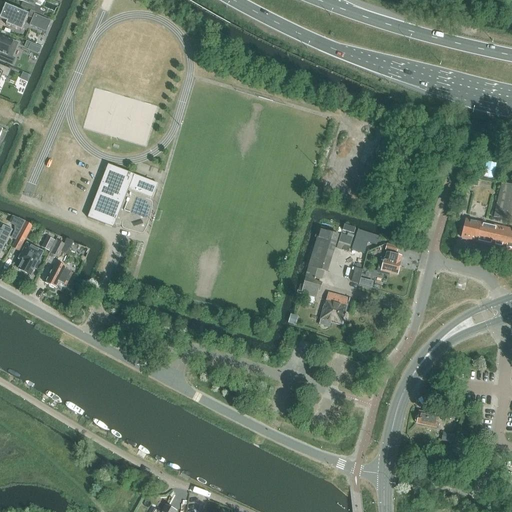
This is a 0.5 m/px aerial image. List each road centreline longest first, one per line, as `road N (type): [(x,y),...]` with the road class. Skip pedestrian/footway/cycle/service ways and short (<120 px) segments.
road 1 (residential): [(384,476),(279,441),(0,291)]
road 2 (trunk): [(233,0),(342,53),(511,100)]
road 3 (tertiary): [(384,476),(397,407),(421,362),(455,330),(501,309)]
road 4 (trunk): [(511,54),(319,0)]
road 5 (unclassified): [(511,448),(499,441),(507,326),(501,309)]
